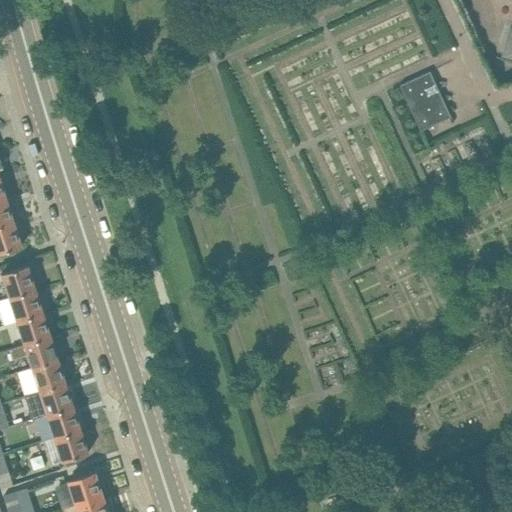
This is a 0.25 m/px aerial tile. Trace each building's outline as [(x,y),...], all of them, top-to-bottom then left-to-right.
[(421,130),(451,116),(430,70),(399,84),(421,130)] [(14,223),(7,200),(0,202),(0,227),(6,225),(14,223)] [(14,223),(6,225),(0,227),(0,252),(3,251),(22,245),(14,223)] [(28,264),(9,270),(2,273),(9,296),(35,288),(28,264)] [(43,311),(35,288),(9,296),(17,320),(43,311)] [(51,335),(43,311),(17,320),(25,343),(51,335)] [(51,335),(25,343),(9,348),(13,359),(28,354),(32,367),(58,358),(51,335)] [(65,381),(58,358),(32,367),(40,389),(65,381)] [(40,389),(40,390),(25,395),(32,419),(35,418),(42,415),(73,405),(65,381),(40,389)] [(42,415),(35,418),(39,429),(50,425),(54,437),(81,429),(73,405),(42,415)] [(81,429),(54,437),(46,440),(53,464),(88,452),(81,429)] [(3,453),(0,453),(0,482),(2,488),(13,485),(3,453)] [(95,471),(85,474),(59,483),(67,507),(93,498),(102,495),(95,471)] [(107,511),(102,495),(93,498),(67,507),(68,511),(107,511)] [(9,511),(22,511),(19,503),(8,506),(9,511)]
